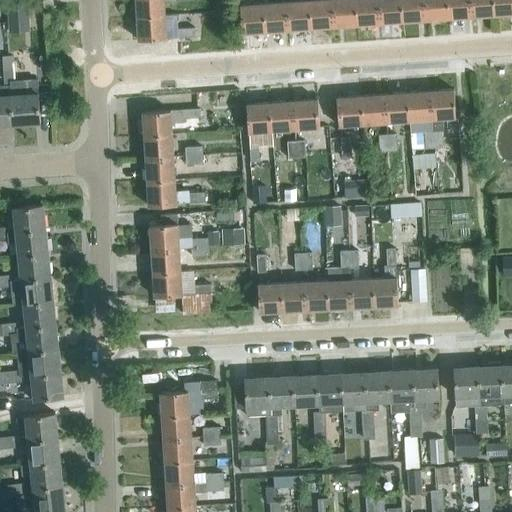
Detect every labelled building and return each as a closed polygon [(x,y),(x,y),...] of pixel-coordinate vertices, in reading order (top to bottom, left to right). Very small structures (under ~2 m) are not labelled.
[(165,15),(163,0),(136,0),(137,16),(165,15)] [(311,27),(309,0),(303,0),(286,1),(288,29),(311,27)] [(334,26),(332,0),(309,0),(311,27),(334,26)] [(357,24),(355,0),(332,0),(334,26),(357,24)] [(380,22),(378,0),(355,0),(357,24),(380,22)] [(403,21),(401,0),(378,0),(380,22),(403,21)] [(424,0),(401,0),(403,21),(426,19),(424,0)] [(449,17),(447,0),(424,0),(426,19),(449,17)] [(472,16),(471,0),(447,0),(449,17),(472,16)] [(495,14),(494,0),(471,0),(472,16),(495,14)] [(511,0),(494,0),(495,14),(511,12),(511,0)] [(30,30),(29,1),(7,2),(9,31),(30,30)] [(288,29),(286,1),(263,3),(265,31),(288,29)] [(265,31),(263,3),(240,5),(242,32),(265,31)] [(139,39),(166,38),(165,15),(137,16),(139,39)] [(179,37),(194,36),(194,27),(178,27),(179,37)] [(3,56),(4,70),(14,69),(13,55),(3,56)] [(41,122),(39,92),(38,78),(15,79),(14,69),(4,70),(5,84),(10,84),(13,124),(41,122)] [(10,84),(5,84),(0,84),(0,124),(13,124),(10,84)] [(444,129),(443,117),(456,116),(454,88),(431,90),(433,118),(432,118),(434,130),(435,147),(444,146),(442,130),(444,129)] [(433,118),(431,90),(408,92),(410,120),(432,118),(433,118)] [(410,120),(408,92),(385,93),(387,121),(410,120)] [(387,121),(385,93),(362,95),(364,123),(387,121)] [(364,123),(362,95),(338,97),(340,125),(364,123)] [(320,126),(318,98),(293,100),(295,128),(320,126)] [(295,128),(293,100),(270,102),(272,130),(295,128)] [(272,130),(270,102),(247,104),(249,131),(272,130)] [(200,108),(171,109),(143,111),(144,134),(172,133),(172,122),(185,121),(185,117),(200,116),(200,108)] [(435,147),(434,130),(425,131),(426,148),(435,147)] [(398,150),(397,132),(388,133),(389,150),(398,150)] [(174,156),(172,133),(144,134),(146,157),(174,156)] [(389,150),(388,133),(379,134),(380,151),(389,150)] [(352,153),(351,136),(341,137),(342,153),(352,153)] [(297,157),(296,140),(287,141),(289,158),(297,157)] [(307,156),(305,140),(296,140),(297,157),(298,157),(307,156)] [(259,160),(258,142),(250,143),(251,161),(259,160)] [(185,146),(186,155),(203,154),(203,153),(203,145),(185,146)] [(203,154),(186,155),(186,164),(204,163),(203,154)] [(147,180),(175,179),(174,156),(146,157),(147,180)] [(366,176),(345,177),(346,195),(367,194),(366,176)] [(189,194),(189,191),(176,192),(175,179),(147,180),(149,205),(148,205),(148,207),(177,205),(177,204),(188,203),(188,204),(206,202),(205,193),(189,194)] [(254,203),(266,202),(265,184),(253,185),(254,203)] [(285,198),(298,198),(298,185),(284,186),(285,198)] [(14,207),(16,225),(16,231),(46,228),(43,203),(14,207)] [(422,214),(421,203),(404,204),(405,215),(422,214)] [(327,207),(327,225),(341,225),(340,207),(340,205),(327,206),(327,207)] [(239,212),(229,212),(229,220),(240,220),(239,212)] [(209,244),(208,237),(192,237),(191,224),(178,225),(178,223),(178,221),(149,223),(150,225),(152,250),(209,246),(209,244)] [(0,237),(8,237),(8,232),(7,227),(0,227),(0,237)] [(0,243),(17,241),(19,255),(48,252),(46,228),(16,231),(8,232),(8,237),(0,237),(0,243)] [(245,244),(245,228),(225,228),(226,244),(245,244)] [(208,231),(208,237),(209,244),(220,243),(219,230),(208,231)] [(153,273),(181,271),(180,258),(194,257),(194,255),(209,254),(209,246),(152,250),(153,273)] [(384,264),(385,277),(374,278),(375,305),(398,304),(398,301),(408,300),(407,283),(406,246),(386,247),(387,264),(384,264)] [(461,266),(481,266),(480,248),(461,249),(461,266)] [(350,267),(349,249),(340,250),(341,267),(350,267)] [(375,305),(374,278),(361,278),(360,266),(359,266),(358,249),(349,249),(350,267),(351,279),(352,306),(375,305)] [(304,269),(303,251),(292,252),(293,270),(304,269)] [(313,269),(312,251),(303,251),(304,269),(313,269)] [(51,276),(48,252),(19,255),(21,279),(51,276)] [(511,252),(503,253),(504,273),(511,272),(511,252)] [(267,271),(266,255),(257,255),(257,271),(267,271)] [(413,301),(427,300),(425,269),(411,269),(413,301)] [(194,270),(181,271),(153,273),(154,296),(182,294),(183,313),(199,312),(200,324),(213,323),(211,283),(195,284),(194,270)] [(12,275),(0,275),(0,286),(13,285),(12,275)] [(53,300),(51,276),(21,279),(24,303),(53,300)] [(352,306),(351,279),(328,280),(329,308),(352,306)] [(329,308),(328,280),(304,281),(306,309),(329,308)] [(306,309),(304,281),(281,282),(283,310),(306,309)] [(283,310),(281,282),(258,283),(260,311),(283,310)] [(56,323),(53,300),(24,303),(26,321),(3,324),(4,334),(11,333),(18,333),(18,327),(56,323)] [(58,347),(56,323),(18,327),(18,333),(11,333),(13,352),(17,352),(58,347)] [(61,371),(58,347),(17,352),(19,370),(8,372),(9,382),(23,380),(23,375),(32,374),(31,374),(61,371)] [(511,363),(502,364),(504,403),(511,402),(511,363)] [(504,403),(502,364),(478,365),(480,403),(485,403),(485,404),(504,403)] [(480,403),(478,365),(454,366),(456,406),(475,405),(476,418),(486,417),(485,404),(485,403),(480,403)] [(439,397),(438,367),(413,368),(415,407),(420,406),(426,406),(425,397),(439,397)] [(415,407),(413,368),(389,370),(391,399),(390,399),(391,412),(410,411),(411,421),(421,421),(420,406),(415,407)] [(391,399),(389,370),(365,371),(367,400),(366,400),(367,409),(372,409),(378,409),(378,400),(390,399),(391,399)] [(64,396),(61,371),(31,374),(32,374),(34,399),(64,396)] [(367,400),(365,371),(341,372),(343,410),(354,410),(354,401),(366,400),(367,400)] [(0,382),(9,382),(8,372),(0,372),(0,382)] [(343,410),(341,372),(317,373),(319,403),(318,403),(319,412),(324,411),(343,410)] [(319,403),(317,373),(293,375),(295,404),(318,403),(319,403)] [(295,404),(293,375),(269,376),(271,414),(276,414),(282,413),(282,405),(295,404)] [(271,414),(269,376),(245,377),(246,407),(247,415),(266,414),(267,428),(277,428),(276,414),(271,414)] [(201,398),(218,397),(217,388),(200,389),(201,398)] [(188,390),(184,390),(161,392),(162,415),(190,413),(188,390)] [(373,423),(372,409),(367,409),(362,409),(363,424),(373,423)] [(324,411),(319,412),(314,412),(315,426),(325,425),(324,411)] [(55,412),(26,415),(16,416),(18,427),(27,426),(28,439),(58,436),(55,412)] [(191,436),(190,413),(162,415),(164,438),(191,436)] [(487,431),(486,417),(476,418),(477,432),(487,431)] [(422,435),(421,421),(411,421),(411,435),(417,435),(422,435)] [(374,437),(373,423),(363,424),(363,438),(374,437)] [(203,426),(203,435),(220,434),(220,425),(203,426)] [(326,440),(325,425),(315,426),(315,440),(326,440)] [(278,442),(277,428),(267,428),(268,443),(278,442)] [(221,443),(220,434),(203,435),(204,444),(221,443)] [(480,454),(479,434),(455,434),(455,454),(480,454)] [(18,435),(3,437),(4,447),(19,445),(18,435)] [(411,435),(405,436),(406,460),(406,466),(419,466),(417,435),(411,435)] [(60,460),(58,436),(28,439),(31,463),(60,460)] [(193,459),(191,436),(164,438),(165,461),(193,459)] [(444,462),(443,438),(420,440),(422,463),(444,462)] [(487,455),(487,457),(507,456),(507,455),(506,443),(486,444),(487,455)] [(266,469),(265,456),(240,458),(241,471),(266,469)] [(223,471),(194,473),(193,459),(165,461),(167,484),(194,482),(206,481),(224,480),(223,471)] [(63,484),(60,460),(31,463),(33,487),(63,484)] [(436,468),(437,483),(450,482),(449,467),(436,468)] [(423,492),(421,469),(407,470),(409,493),(423,492)] [(348,472),(349,484),(363,483),(362,471),(348,472)] [(298,484),(297,474),(273,476),(274,486),(298,484)] [(224,489),(224,480),(206,481),(207,490),(224,489)] [(196,505),(194,482),(167,484),(168,507),(196,505)] [(24,493),(23,488),(25,488),(24,483),(8,484),(9,494),(16,494),(24,493)] [(0,495),(9,494),(8,484),(0,485),(0,495)] [(65,508),(63,484),(33,487),(25,488),(23,488),(24,493),(16,494),(18,511),(37,511),(65,508)] [(479,487),(480,501),(490,500),(489,486),(479,487)] [(270,503),(275,502),(274,487),(266,488),(267,503),(270,503)] [(431,490),(432,498),(424,498),(424,511),(433,511),(432,504),(442,504),(441,490),(431,490)] [(366,495),(367,509),(375,509),(377,509),(376,494),(366,495)] [(318,499),(319,511),(329,511),(328,498),(318,499)] [(491,511),(490,500),(480,501),(480,511),(491,511)] [(270,503),(271,511),(281,511),(281,502),(275,502),(270,503)]
